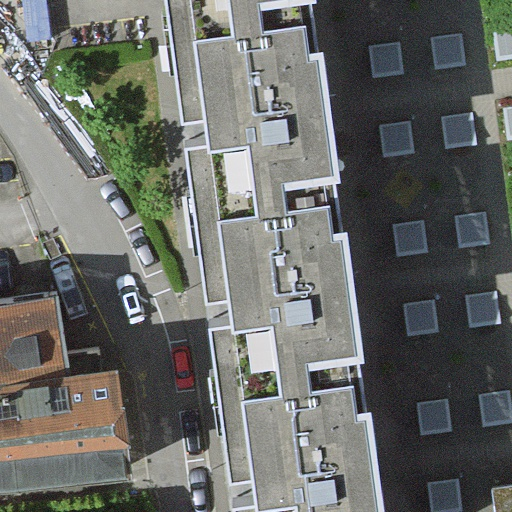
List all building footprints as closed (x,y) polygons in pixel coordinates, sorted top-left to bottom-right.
[(308,0),(158,0),(165,44),(312,24),(308,0)] [(380,511),(511,511),(511,0),(308,0),(312,24),(337,204),(362,380),(380,511)] [(312,24),(165,44),(190,224),(337,204),(312,24)] [(337,204),(190,224),(215,401),(362,380),(337,204)] [(52,278),(0,283),(0,360),(1,361),(61,354),(52,278)] [(61,354),(1,361),(15,474),(117,461),(104,348),(61,354)] [(1,361),(0,360),(0,475),(15,474),(1,361)] [(380,511),(362,380),(215,401),(230,511),(380,511)]
